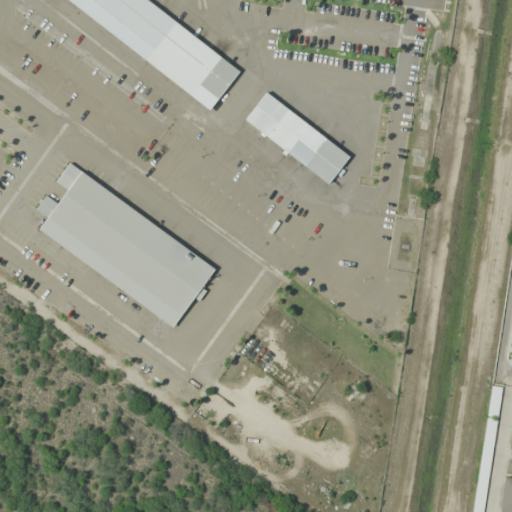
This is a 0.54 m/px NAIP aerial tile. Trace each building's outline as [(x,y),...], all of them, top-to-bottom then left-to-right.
[(64,0),(208,110),(238,71),(146,0),(64,0)] [(350,156),(265,92),(244,121),(329,185),(350,156)] [(38,232),(175,327),(216,267),(68,165),(57,182),(68,190),(58,204),(46,195),(36,210),(48,218),(38,232)] [(473,511),(483,511),(495,419),(485,418),(473,511)] [(500,511),(511,511),(511,478),(505,477),(500,511)]
